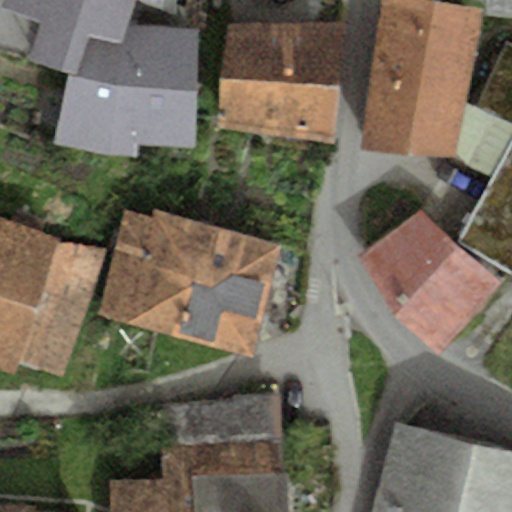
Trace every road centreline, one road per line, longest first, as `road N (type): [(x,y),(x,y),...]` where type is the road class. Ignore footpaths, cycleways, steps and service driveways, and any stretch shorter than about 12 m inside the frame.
road 1 (residential): [(330,204),(320,316),(343,407),(353,511)]
road 2 (unclassified): [(511,415),(413,359),(370,319),(330,204)]
road 3 (unclassified): [(330,204),(354,45),(353,0)]
